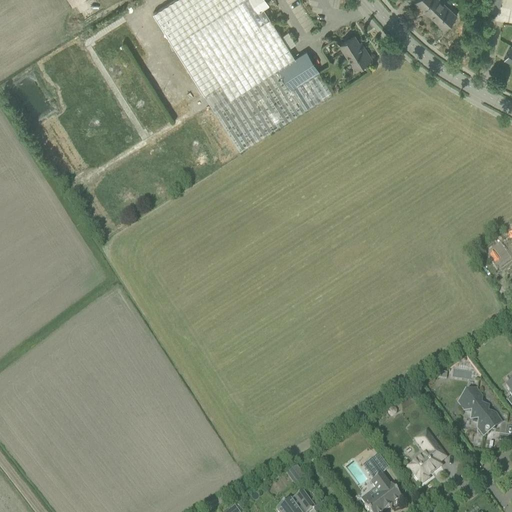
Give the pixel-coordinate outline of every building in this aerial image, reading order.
[(295,59),(258,0),(174,0),(153,13),(239,150),(331,92),(306,52),(295,59)] [(436,19),(435,21),(444,29),(451,22),(457,16),(440,0),(416,0),(415,2),(417,1),(436,19)] [(486,0),(484,9),(494,12),(497,0),(486,0)] [(284,34),(290,47),(296,43),(290,31),(284,34)] [(347,55),(356,68),(371,59),(364,48),(363,49),(354,36),(340,45),(345,53),(346,55),(347,55)] [(395,74),(374,87),(382,99),(392,92),(408,105),(418,92),(395,74)] [(423,99),(413,110),(419,115),(429,104),(423,99)] [(476,390),(469,395),(465,395),(465,399),(458,404),(464,412),(472,413),(471,420),(478,421),(477,429),(483,437),(485,435),(487,436),(488,435),(489,434),(489,432),(501,423),(495,415),(487,414),(488,407),(481,406),(482,398),(476,390)] [(388,412),(387,415),(389,418),(393,418),(395,416),(396,413),(394,410),(391,410),(388,412)] [(420,459),(410,467),(415,473),(413,475),(419,484),(421,482),(422,485),(429,480),(427,478),(441,467),(432,455),(438,450),(439,450),(426,433),(415,441),(425,454),(419,458),(420,459)] [(296,470),(290,475),(298,486),(304,481),(296,470)] [(382,476),(371,484),(371,485),(371,484),(379,495),(372,500),(368,495),(361,501),(365,506),(364,506),(367,511),(386,511),(392,508),(391,507),(401,500),(391,486),(390,486),(390,487),(382,477),(382,476)] [(290,500),(276,510),(277,511),(310,511),(314,509),(302,493),(291,501),(290,500)]
